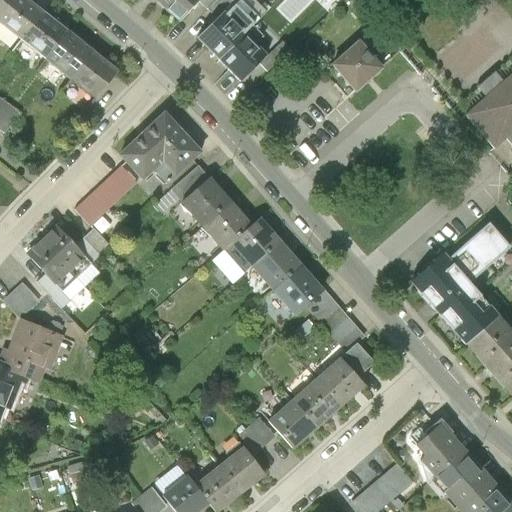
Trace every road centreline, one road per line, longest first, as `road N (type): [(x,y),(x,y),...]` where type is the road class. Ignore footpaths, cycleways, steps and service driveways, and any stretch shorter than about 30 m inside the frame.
road 1 (residential): [(433,367),(168,66)]
road 2 (residential): [(0,245),(168,66)]
road 3 (residential): [(269,511),(433,367)]
